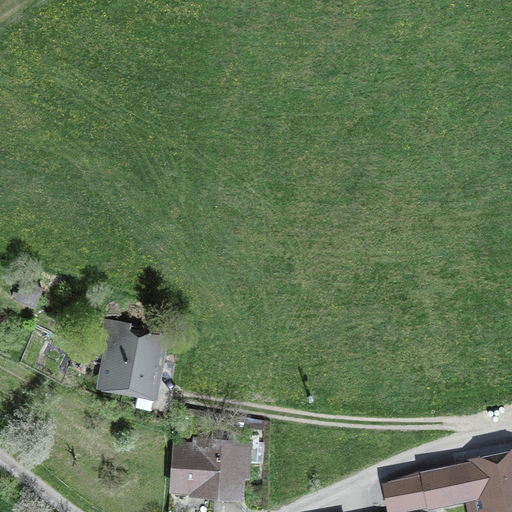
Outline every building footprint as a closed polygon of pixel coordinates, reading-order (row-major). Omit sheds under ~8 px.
[(40,288),(21,280),(16,293),(26,297),(24,302),(33,306),(40,288)] [(100,383),(151,393),(156,369),(150,367),(156,338),(110,329),(100,383)] [(474,488),(478,511),(511,511),(511,439),(420,458),(424,475),(428,497),(474,488)] [(167,444),(166,498),(239,499),(240,446),(167,444)] [(428,497),(424,475),(384,483),(390,508),(429,500),(428,497)]
